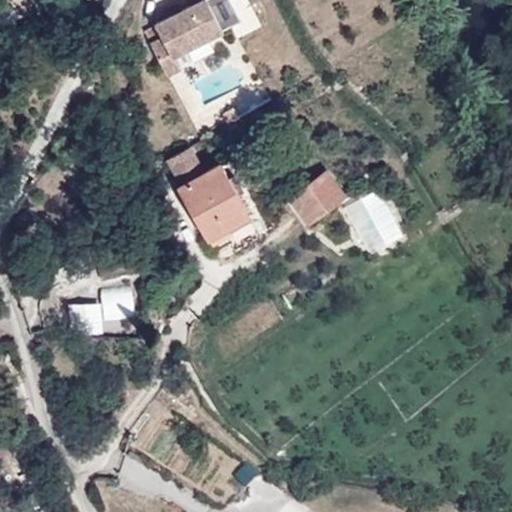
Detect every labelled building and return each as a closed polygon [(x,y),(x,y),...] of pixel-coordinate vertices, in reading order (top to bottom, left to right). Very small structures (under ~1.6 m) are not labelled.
[(174,55),(224,30),(208,0),(186,0),(189,4),(154,21),(161,35),(148,42),(166,77),(181,69),(174,55)] [(178,177),(204,165),(194,143),(168,155),(178,177)] [(250,216),(221,163),(180,185),(209,239),(250,216)] [(290,197),(308,224),(309,225),(348,195),(329,169),(290,197)] [(99,250),(104,275),(139,268),(134,242),(99,250)] [(105,329),(103,299),(73,301),(75,331),(105,329)] [(60,321),(56,307),(42,310),(46,324),(60,321)]
